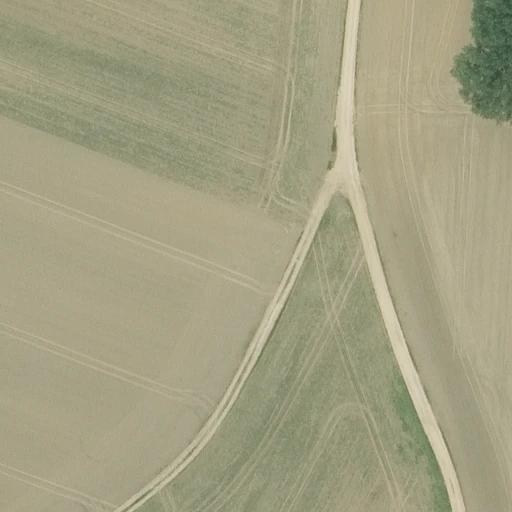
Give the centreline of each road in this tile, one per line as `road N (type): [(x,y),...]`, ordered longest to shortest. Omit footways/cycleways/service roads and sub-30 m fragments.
road 1 (track): [(116,511),(199,441),(226,405),(343,158)]
road 2 (track): [(343,158),(458,511)]
road 3 (track): [(343,158),(350,0)]
